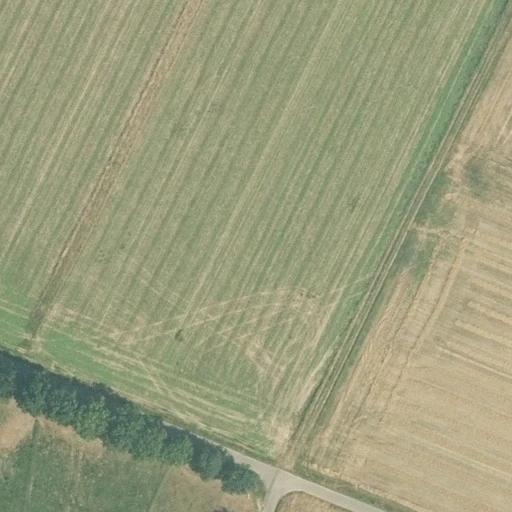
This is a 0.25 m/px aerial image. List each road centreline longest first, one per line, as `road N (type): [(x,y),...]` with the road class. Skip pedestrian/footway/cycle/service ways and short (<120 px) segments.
road 1 (track): [(511,49),(280,478)]
road 2 (track): [(0,371),(359,511)]
